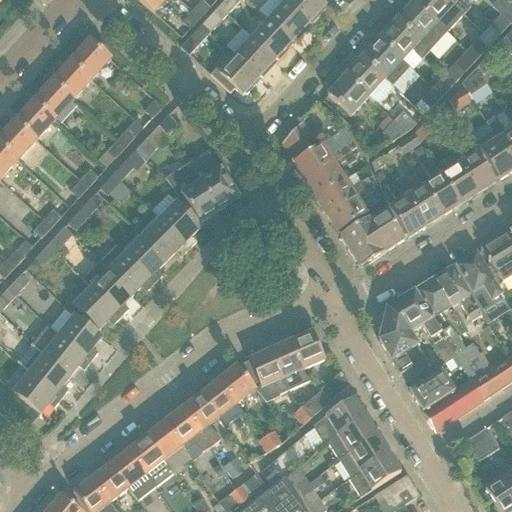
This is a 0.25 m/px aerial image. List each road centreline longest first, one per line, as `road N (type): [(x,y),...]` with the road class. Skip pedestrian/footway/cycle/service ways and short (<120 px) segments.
road 1 (residential): [(38,486),(223,342),(326,296)]
road 2 (residential): [(455,511),(331,309)]
road 3 (residential): [(244,147),(94,0)]
road 4 (residential): [(331,309),(511,205)]
road 5 (residential): [(244,147),(380,0)]
road 6 (residential): [(326,296),(244,147)]
